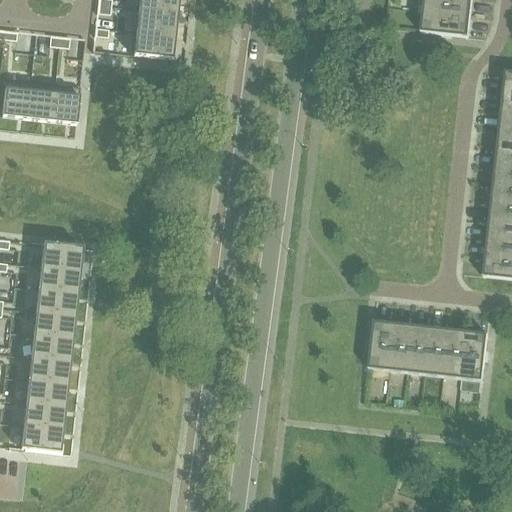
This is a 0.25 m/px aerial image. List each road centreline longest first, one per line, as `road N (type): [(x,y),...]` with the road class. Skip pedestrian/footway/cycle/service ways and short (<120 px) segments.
road 1 (tertiary): [(263,0),(195,511)]
road 2 (tertiary): [(236,511),(303,0)]
road 3 (residential): [(450,301),(467,85),(502,32),(509,0)]
